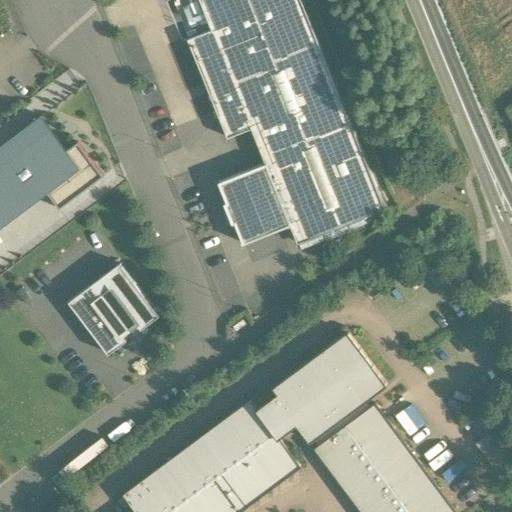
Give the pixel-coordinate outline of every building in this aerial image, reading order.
[(301,0),(200,0),(212,30),(188,40),(227,139),(252,129),(251,127),(338,92),(301,0)] [(338,92),(251,127),(252,129),(266,164),(219,183),(227,203),(224,204),(232,225),(235,224),(243,245),(290,226),(298,244),(385,210),(338,92)] [(66,151),(40,116),(0,146),(0,228),(47,194),(59,210),(103,177),(77,143),(66,151)] [(94,284),(129,330),(136,325),(141,331),(159,317),(119,265),(94,284)] [(129,330),(94,284),(69,303),(108,355),(126,342),(122,336),(129,330)] [(347,332),(273,387),(278,393),(256,409),(250,400),(122,494),(135,511),(134,511),(237,511),(299,466),(278,437),(296,423),(310,442),(314,439),(318,445),(315,448),(361,511),(454,511),(375,404),(371,407),(366,400),(386,385),(347,332)]
